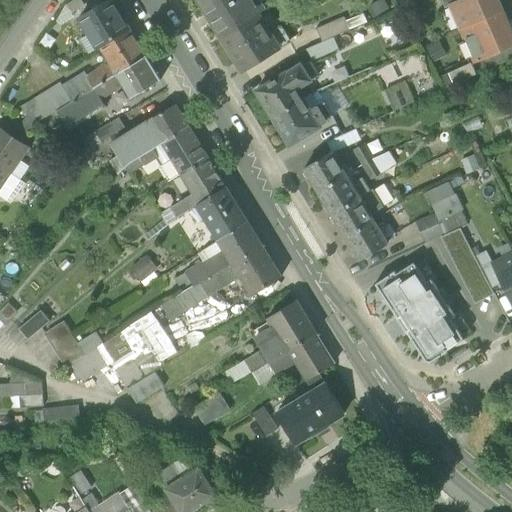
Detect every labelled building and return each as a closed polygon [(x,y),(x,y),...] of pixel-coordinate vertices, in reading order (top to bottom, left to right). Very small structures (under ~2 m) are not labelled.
[(98,49),(100,48),(100,47),(129,29),(115,6),(111,0),(110,0),(79,19),(89,35),(98,49)] [(199,0),(223,37),(257,15),(267,9),(261,0),(199,0)] [(463,0),(451,5),(462,30),(502,12),(496,0),(463,0)] [(511,45),(511,35),(502,12),(462,30),(475,61),(511,45)] [(244,71),(278,50),(269,35),(257,15),(223,37),(244,71)] [(317,29),(323,43),(350,31),(344,17),(317,29)] [(281,28),(269,35),(278,50),(290,42),(281,28)] [(112,67),(116,75),(146,56),(130,30),(130,29),(129,29),(100,47),(100,48),(112,67)] [(87,56),(98,49),(89,35),(79,41),(87,56)] [(161,81),(146,56),(116,75),(121,83),(131,99),(161,81)] [(312,62),(302,66),(311,81),(319,75),(312,62)] [(449,73),(454,85),(476,75),(471,63),(449,73)] [(311,81),(302,66),(301,64),(287,73),(298,90),(311,81)] [(105,66),(97,71),(104,82),(116,75),(112,67),(105,66)] [(94,88),(104,82),(97,71),(88,76),(87,77),(94,88)] [(71,103),(94,88),(87,77),(88,76),(85,73),(63,87),(62,87),(71,103)] [(304,100),(298,90),(287,73),(256,91),(273,119),(304,100)] [(116,75),(104,82),(111,94),(120,89),(121,83),(116,75)] [(102,100),(111,94),(104,82),(94,88),(101,100),(102,100)] [(386,91),(395,112),(414,103),(404,82),(386,91)] [(18,110),(37,123),(57,112),(71,103),(62,87),(63,87),(61,84),(18,110)] [(57,112),(68,130),(106,107),(102,100),(101,100),(94,88),(71,103),(57,112)] [(321,127),(320,126),(311,111),(304,100),(273,119),(290,146),(321,127)] [(325,103),(311,111),(320,126),(334,117),(325,103)] [(148,122),(161,144),(189,127),(189,126),(176,105),(148,122)] [(95,133),(102,143),(126,128),(119,118),(95,133)] [(153,149),(161,144),(148,122),(111,145),(118,156),(117,156),(118,157),(122,154),(128,165),(130,163),(139,157),(153,149)] [(208,158),(189,127),(161,144),(181,175),(208,158)] [(0,128),(0,166),(9,173),(27,147),(0,128)] [(332,152),(332,153),(362,141),(356,129),(356,130),(341,136),(340,137),(327,142),(332,152)] [(86,139),(92,149),(102,143),(95,133),(86,139)] [(354,150),(363,165),(373,159),(364,144),(354,150)] [(139,157),(145,166),(158,158),(153,149),(139,157)] [(304,169),(319,193),(346,176),(332,153),(332,152),(304,169)] [(387,153),(373,159),(382,174),(393,167),(387,153)] [(118,176),(128,165),(122,154),(118,157),(117,156),(109,161),(118,176)] [(226,188),(208,158),(181,175),(193,195),(199,205),(226,188)] [(382,174),(373,159),(363,165),(372,180),(382,174)] [(0,186),(9,173),(0,166),(0,186)] [(319,193),(333,215),(360,199),(352,185),(346,176),(319,193)] [(352,185),(360,199),(370,192),(362,179),(352,185)] [(247,222),(226,188),(199,205),(197,206),(218,241),(247,222)] [(373,190),(370,192),(360,199),(370,216),(383,208),(373,190)] [(184,200),(185,202),(190,210),(197,206),(199,205),(193,195),(184,200)] [(333,215),(346,238),(374,221),(370,216),(360,199),(333,215)] [(175,220),(190,210),(185,202),(170,212),(175,220)] [(461,211),(441,220),(447,235),(460,228),(467,226),(461,211)] [(441,238),(447,235),(441,220),(438,213),(416,223),(425,244),(441,238)] [(388,245),(374,221),(346,238),(361,262),(388,245)] [(261,244),(247,222),(218,241),(224,251),(232,263),(261,244)] [(494,295),(460,228),(447,235),(441,238),(475,304),(494,295)] [(282,278),(261,244),(232,263),(238,273),(242,279),(252,296),(282,278)] [(224,251),(204,264),(203,265),(210,277),(232,263),(224,251)] [(492,288),(503,283),(494,265),(487,251),(476,256),(492,288)] [(141,282),(158,268),(147,255),(130,268),(141,282)] [(511,300),(511,255),(494,265),(503,283),(511,300)] [(238,273),(232,263),(210,277),(194,287),(176,299),(184,312),(235,279),(233,276),(238,273)] [(194,287),(210,277),(203,265),(204,264),(203,263),(186,273),(194,287)] [(394,272),(375,285),(426,362),(431,363),(447,352),(447,351),(464,340),(452,320),(456,317),(447,304),(443,307),(436,296),(439,293),(431,280),(427,282),(414,263),(396,274),(394,272)] [(447,304),(439,293),(436,296),(443,307),(447,304)] [(171,320),(184,312),(176,299),(163,306),(171,320)] [(268,318),(274,328),(288,351),(316,334),(296,301),(268,318)] [(20,330),(28,340),(50,323),(41,312),(20,330)] [(45,335),(59,357),(77,345),(64,323),(45,335)] [(269,363),(288,351),(274,328),(255,340),(262,350),(269,363)] [(103,345),(115,364),(135,352),(123,332),(103,345)] [(316,334),(288,351),(296,363),(307,381),(308,380),(319,374),(335,364),(316,334)] [(79,347),(84,356),(103,344),(97,336),(79,347)] [(79,347),(77,345),(59,357),(66,368),(84,356),(79,347)] [(133,357),(145,377),(165,364),(153,345),(133,357)] [(72,365),(83,382),(109,366),(99,348),(72,365)] [(245,361),(252,373),(269,363),(262,350),(245,361)] [(277,375),(296,363),(288,351),(269,363),(277,375)] [(115,369),(126,388),(143,377),(132,359),(115,369)] [(127,390),(137,405),(164,388),(154,373),(127,390)] [(308,380),(314,391),(325,384),(319,374),(308,380)] [(0,398),(19,397),(25,396),(24,384),(0,385),(0,398)] [(326,384),(325,384),(314,391),(277,413),(296,444),(312,435),(313,437),(330,426),(329,424),(345,414),(326,384)] [(195,408),(205,426),(229,411),(218,394),(195,408)] [(43,395),(25,396),(19,397),(20,409),(44,407),(43,395)] [(45,422),(45,424),(80,419),(79,406),(43,410),(43,411),(45,422)] [(253,414),(267,437),(278,430),(264,407),(253,414)] [(35,412),(37,423),(45,422),(43,411),(35,412)] [(158,477),(166,490),(182,480),(173,467),(158,477)] [(198,470),(182,480),(166,490),(170,496),(180,511),(197,511),(201,510),(199,506),(215,496),(198,470)] [(87,509),(88,511),(90,511),(98,506),(91,495),(82,501),(87,509)] [(149,510),(150,511),(180,511),(170,496),(149,510)]
